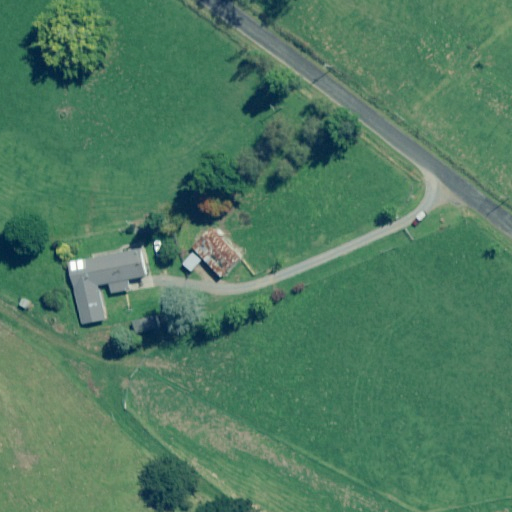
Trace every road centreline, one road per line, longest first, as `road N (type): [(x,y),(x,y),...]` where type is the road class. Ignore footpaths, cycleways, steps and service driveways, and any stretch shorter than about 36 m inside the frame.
road 1 (track): [(246,511),(158,423),(206,287),(418,219),(461,181)]
road 2 (unclassified): [(215,0),(511,221)]
